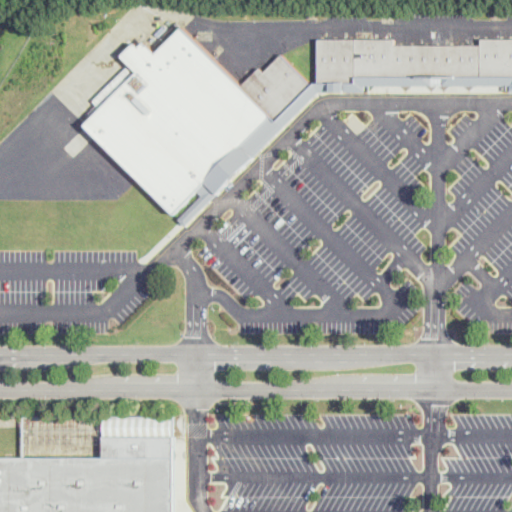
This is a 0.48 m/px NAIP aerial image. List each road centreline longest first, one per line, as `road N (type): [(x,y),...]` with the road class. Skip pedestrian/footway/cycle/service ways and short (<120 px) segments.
road 1 (secondary): [(511,352),(0,353)]
road 2 (secondary): [(0,388),(511,388)]
